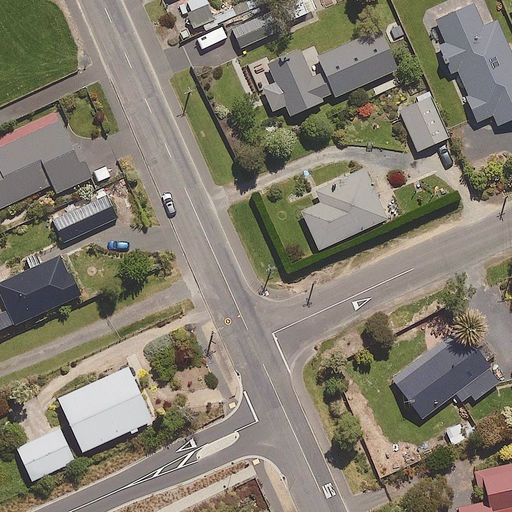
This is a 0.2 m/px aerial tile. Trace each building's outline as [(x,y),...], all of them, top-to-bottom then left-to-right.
[(207,0),(187,0),(190,8),(187,9),(192,26),(213,19),(207,0)] [(218,0),(227,19),(257,6),(254,0),(218,0)] [(286,0),(278,4),(286,22),(315,9),(311,0),(286,0)] [(469,96),(466,97),(476,120),(492,113),(497,123),(511,115),(511,56),(495,18),(481,24),(471,2),(435,18),(445,41),(439,44),(452,73),(458,70),(469,96)] [(268,33),(259,13),(231,26),(241,46),(268,33)] [(289,114),(323,99),(322,96),(333,92),(334,95),(398,67),(381,28),(317,55),(324,70),(311,76),(300,49),(267,63),(275,80),(261,86),(271,109),(285,103),(289,114)] [(447,135),(429,93),(398,107),(416,149),(447,135)] [(60,117),(0,144),(0,205),(51,182),(55,191),(93,174),(85,157),(80,159),(60,117)] [(386,216),(363,166),(314,188),(320,200),(300,209),(318,247),(386,216)] [(116,216),(105,193),(52,217),(63,241),(116,216)] [(9,267),(11,272),(0,276),(0,292),(7,308),(0,310),(0,327),(78,294),(59,251),(40,259),(36,250),(24,255),(26,259),(9,267)] [(470,393),(473,398),(498,381),(488,366),(491,364),(458,318),(455,320),(450,314),(421,335),(431,348),(392,376),(421,416),(455,392),(461,400),(470,393)] [(151,418),(127,365),(58,396),(81,449),(151,418)] [(476,433),(469,418),(445,429),(452,444),(476,433)] [(73,459),(58,427),(16,447),(31,479),(73,459)] [(511,511),(511,460),(479,468),(487,499),(457,506),(458,511),(511,511)]
